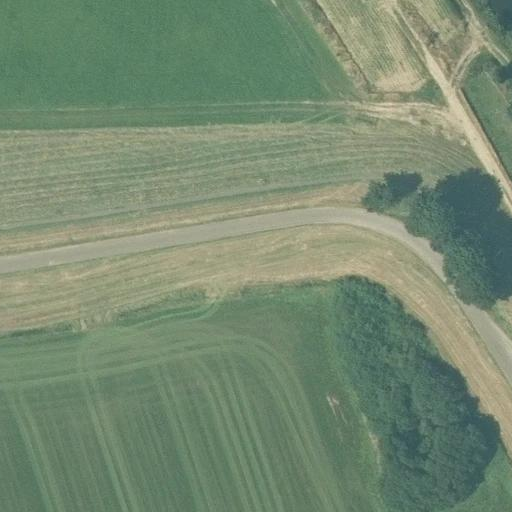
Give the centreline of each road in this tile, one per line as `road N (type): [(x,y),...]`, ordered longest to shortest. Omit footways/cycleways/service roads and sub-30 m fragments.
road 1 (unclassified): [(511,357),(429,249),(362,216),(321,215),(0,263)]
road 2 (track): [(438,79),(511,204)]
